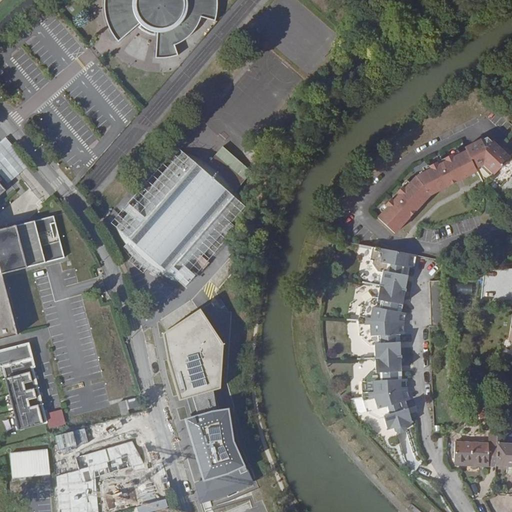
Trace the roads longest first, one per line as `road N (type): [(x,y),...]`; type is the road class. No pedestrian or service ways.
road 1 (residential): [(0,116),(71,198),(115,270),(184,511)]
road 2 (residential): [(511,233),(425,250),(386,238),(362,209),(408,163),(475,131),(496,135)]
road 3 (residential): [(469,511),(430,452),(420,389),(422,272)]
